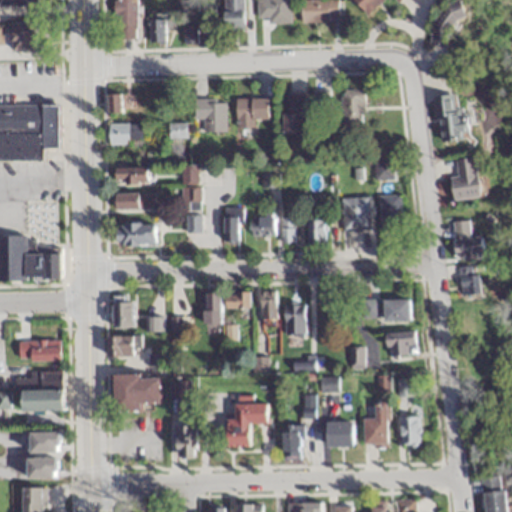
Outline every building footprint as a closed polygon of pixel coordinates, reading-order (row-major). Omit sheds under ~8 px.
[(134,0),(114,0),(114,39),(135,39),(134,0)] [(243,29),(242,0),(222,0),(223,29),(243,29)] [(265,23),(290,23),(290,0),(255,0),(256,19),(265,19),(265,23)] [(299,0),(300,22),(336,22),(336,0),(299,0)] [(351,0),(366,15),(380,0),(394,0),(396,2),(397,0),(351,0)] [(445,48),(453,16),(458,17),(461,5),(444,0),(438,0),(427,43),(445,48)] [(163,42),(163,18),(147,18),(147,42),(163,42)] [(10,23),(10,51),(35,51),(35,23),(10,23)] [(363,88),(341,88),(341,125),(363,125),(363,88)] [(311,127),(329,127),(329,90),(311,90),(311,127)] [(304,93),(284,93),(283,132),(304,133),(304,93)] [(106,94),(106,112),(121,112),(121,94),(106,94)] [(440,95),(441,142),(466,141),(464,109),(455,109),(454,94),(440,95)] [(193,118),(204,119),(203,132),(225,133),(225,99),(193,98),(193,118)] [(255,120),(268,120),(268,98),(235,98),(235,128),(255,128),(255,120)] [(58,148),(58,105),(0,105),(0,161),(42,161),(42,148),(58,148)] [(168,122),(168,138),(187,138),(187,122),(168,122)] [(108,123),(108,144),(140,144),(140,123),(108,123)] [(456,177),(448,178),(451,201),(479,197),(474,158),(453,160),(456,177)] [(374,178),(390,178),(390,163),(374,163),(374,178)] [(114,167),(114,185),(147,185),(147,167),(114,167)] [(262,186),(277,186),(277,174),(262,174),(262,186)] [(180,211),(199,211),(199,187),(180,187),(180,211)] [(154,208),(154,193),(114,193),(114,208),(154,208)] [(399,196),(378,196),(379,229),(400,229),(399,196)] [(368,197),(341,198),(342,231),(369,230),(368,197)] [(223,215),(223,242),(237,242),(237,215),(223,215)] [(201,233),(201,216),(185,216),(185,233),(201,233)] [(273,217),(251,217),(251,236),(273,236),(273,217)] [(293,218),(281,218),(281,244),(293,244),(293,218)] [(306,243),(323,243),(324,218),(307,218),(306,243)] [(451,223),(453,259),(482,257),(481,237),(468,237),(467,222),(451,223)] [(154,223),(116,223),(116,245),(154,245),(154,223)] [(0,279),(59,280),(59,254),(25,254),(25,237),(1,237),(0,237),(0,279)] [(479,296),(479,268),(459,268),(459,296),(479,296)] [(275,322),(275,291),(256,291),(256,322),(275,322)] [(248,308),(248,293),(224,293),(224,308),(248,308)] [(203,324),(220,324),(220,294),(203,294),(203,324)] [(111,327),(131,327),(131,300),(111,300),(111,327)] [(361,300),(361,318),(375,318),(375,300),(361,300)] [(408,322),(408,301),(382,301),(382,322),(408,322)] [(284,305),(284,335),(303,335),(303,305),(284,305)] [(161,330),(161,319),(150,319),(150,330),(161,330)] [(111,336),(110,356),(134,356),(134,336),(111,336)] [(59,341),(18,341),(18,361),(59,361),(59,341)] [(163,354),(148,354),(148,366),(163,366),(163,354)] [(61,387),(61,372),(15,372),(15,387),(61,387)] [(160,409),(159,374),(112,375),(113,410),(160,409)] [(376,376),(376,392),(388,392),(388,376),(376,376)] [(336,378),(320,378),(320,392),(336,392),(336,378)] [(411,397),(411,381),(396,381),(396,397),(411,397)] [(61,411),(61,390),(20,390),(20,411),(61,411)] [(386,403),(374,403),(374,420),(363,420),(363,446),(386,446),(386,403)] [(226,419),(226,447),(249,447),(249,425),(266,425),(266,405),(233,405),(233,419),(226,419)] [(399,447),(418,447),(418,418),(399,418),(399,447)] [(325,448),(352,448),(352,422),(325,422),(325,448)] [(195,426),(176,426),(176,458),(195,458),(195,426)] [(282,459),(302,459),(302,427),(282,427),(282,459)] [(20,488),(20,511),(44,511),(45,488),(20,488)] [(413,511),(413,500),(394,500),(394,511),(413,511)] [(370,501),(370,511),(384,511),(385,501),(370,501)] [(319,511),(320,503),(287,503),(286,511),(319,511)]
